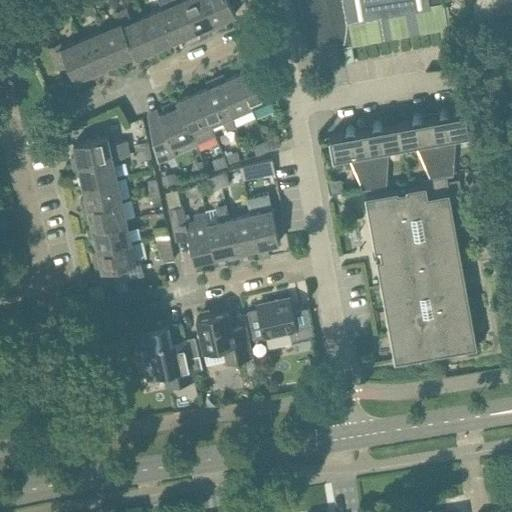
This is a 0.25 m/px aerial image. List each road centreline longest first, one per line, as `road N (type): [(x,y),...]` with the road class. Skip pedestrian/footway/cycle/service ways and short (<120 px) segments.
road 1 (tertiary): [(0,497),(350,441)]
road 2 (residential): [(321,269),(280,34)]
road 3 (residential): [(280,34),(100,108)]
road 4 (residential): [(350,441),(321,269)]
road 5 (tertiary): [(350,441),(511,413)]
road 6 (residential): [(321,269),(170,303)]
